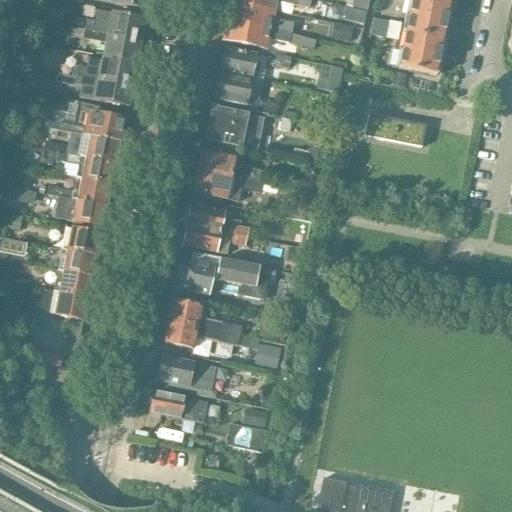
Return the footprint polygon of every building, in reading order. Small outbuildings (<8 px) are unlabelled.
[(146,0),(145,0),(114,0),(113,6),(143,12),(144,10),(146,9),(147,2),(146,0)] [(309,1),(302,0),(230,0),(230,5),(270,13),(272,3),(307,10),(309,1)] [(369,0),(351,0),(350,8),(367,11),(369,0)] [(411,0),(405,35),(398,69),(398,70),(434,77),(441,42),(448,8),(449,0),(411,0)] [(269,21),(270,13),(230,5),(226,23),(290,37),(292,25),(269,21)] [(363,12),(352,10),(350,21),(361,23),(363,12)] [(141,33),(143,25),(141,24),(141,22),(94,12),(92,23),(85,22),(83,32),(137,42),(139,34),(141,33)] [(388,23),(373,20),(371,28),(387,31),(388,23)] [(315,42),(290,37),(226,23),(222,43),(263,51),(265,41),(313,51),(315,42)] [(351,29),(332,26),(329,40),(348,44),(351,29)] [(387,31),(371,28),(369,37),(385,40),(387,31)] [(136,60),(137,53),(135,51),(137,42),(83,32),(69,29),(68,38),(105,45),(103,57),(102,59),(133,65),(134,61),(136,60)] [(254,58),(224,51),(218,76),(249,82),(254,58)] [(290,59),(266,54),(263,65),(287,70),(290,59)] [(132,79),(134,71),(132,70),(133,65),(102,59),(99,73),(74,69),(73,77),(74,77),(128,88),(130,79),(132,79)] [(338,94),(343,69),(322,65),(317,90),(338,94)] [(73,77),(74,69),(63,66),(61,75),(73,77)] [(392,74),(389,87),(403,90),(406,77),(392,74)] [(249,82),(218,76),(213,102),(243,108),(249,82)] [(126,97),(128,88),(74,77),(72,86),(96,91),(93,103),(124,109),(124,107),(127,106),(128,98),(126,97)] [(275,115),(276,108),(255,103),(253,114),(259,116),(268,117),(269,113),(275,115)] [(117,145),(121,123),(110,121),(112,112),(75,104),(71,126),(51,122),(49,131),(83,138),(87,139),(117,145)] [(329,117),(329,115),(329,114),(328,113),(327,111),(326,110),(324,110),(323,109),(321,110),(320,110),(319,111),(318,112),(317,114),(317,115),(317,117),(318,119),(319,120),(320,120),(321,121),(323,121),(324,121),(326,120),(327,119),(328,118),(329,117)] [(211,110),(204,143),(238,151),(239,149),(245,150),(248,135),(242,133),(245,117),(211,110)] [(257,127),(259,117),(259,116),(253,114),(251,114),(249,125),(257,127)] [(423,127),(366,117),(362,139),(420,149),(423,127)] [(117,145),(87,139),(83,138),(80,150),(67,147),(67,148),(44,144),(42,151),(53,153),(83,159),(113,165),(117,145)] [(51,166),(52,162),(53,153),(42,151),(40,150),(38,163),(51,166)] [(264,174),(250,171),(230,167),(233,157),(201,150),(200,155),(197,158),(198,163),(197,171),(266,184),(266,182),(262,181),(264,174)] [(113,165),(83,159),(53,153),(52,162),(77,167),(74,180),(79,181),(109,187),(113,165)] [(258,195),(260,185),(265,186),(266,184),(197,171),(194,183),(192,187),(193,190),(192,195),(236,204),(238,191),(258,195)] [(317,180),(317,178),(317,176),(316,175),(315,173),(314,172),(312,171),(310,171),(308,172),(307,172),(306,173),(304,174),(304,176),(303,178),(304,180),(304,182),(306,183),(307,184),(308,185),(310,185),(312,185),(314,184),(315,183),(316,181),(317,180)] [(109,187),(79,181),(74,180),(71,193),(47,188),(45,196),(75,202),(104,208),(109,187)] [(104,208),(75,202),(45,196),(26,192),(24,199),(56,206),(56,207),(68,210),(66,222),(100,229),(104,208)] [(295,221),(308,224),(313,200),(300,197),(295,221)] [(222,213),(189,207),(185,229),(244,241),(246,231),(229,228),(229,227),(219,225),(222,213)] [(8,220),(5,231),(18,233),(20,222),(8,220)] [(243,247),(244,241),(185,229),(181,247),(226,256),(228,244),(243,247)] [(99,237),(69,231),(64,230),(60,251),(65,252),(94,258),(99,237)] [(303,252),(287,249),(285,262),(300,265),(303,252)] [(94,258),(65,252),(60,251),(56,273),(60,274),(90,280),(94,258)] [(255,280),(257,269),(218,261),(216,271),(211,270),(212,268),(179,262),(173,291),(207,298),(210,281),(240,287),(253,289),(255,280)] [(90,280),(60,274),(56,273),(52,294),(86,301),(90,280)] [(266,282),(255,280),(253,289),(240,287),(238,298),(262,302),(266,282)] [(82,322),(86,301),(52,294),(47,316),(70,320),(82,322)] [(238,337),(240,328),(198,320),(200,309),(171,303),(167,323),(216,332),(238,337)] [(238,337),(216,332),(167,323),(163,344),(192,350),(194,339),(236,347),(238,337)] [(61,369),(63,359),(43,355),(41,365),(61,369)] [(214,370),(160,359),(155,383),(208,394),(210,384),(214,370)] [(206,405),(152,395),(148,415),(201,426),(206,405)] [(273,399),(261,397),(259,409),(270,412),(273,399)] [(265,415),(245,412),(242,425),(262,429),(265,415)] [(228,426),(224,447),(261,455),(265,434),(228,426)] [(322,480),(316,508),(315,511),(388,511),(392,494),(322,480)]
